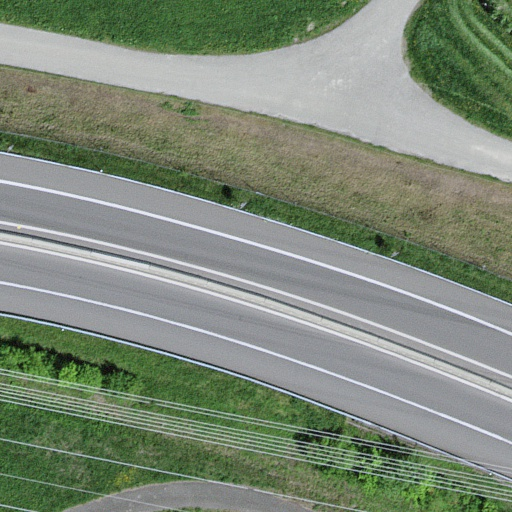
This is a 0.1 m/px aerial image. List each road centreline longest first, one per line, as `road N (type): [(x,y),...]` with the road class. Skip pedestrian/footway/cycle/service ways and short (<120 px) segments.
road 1 (motorway): [(0,268),(169,306),(511,427)]
road 2 (motorway): [(511,351),(253,258),(0,194)]
road 3 (unclassified): [(0,41),(333,107)]
road 4 (unclassified): [(333,107),(511,163)]
road 5 (unclassified): [(333,107),(400,0)]
